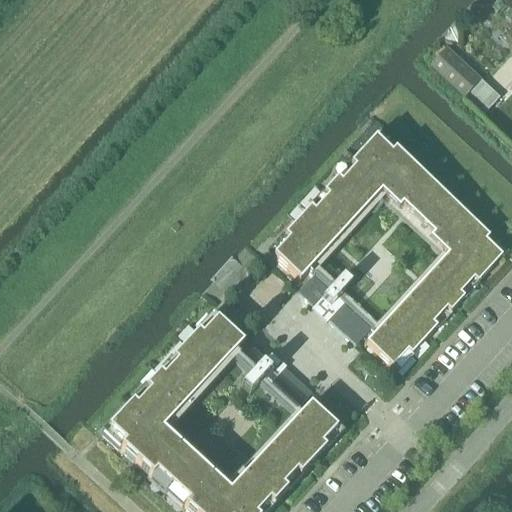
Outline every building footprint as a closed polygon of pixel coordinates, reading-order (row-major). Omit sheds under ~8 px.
[(501,23),(493,32),(511,49),(511,3),(509,0),(494,16),(501,23)] [(431,68),(466,100),(482,83),(447,50),(431,68)] [(473,282),(477,286),(501,259),(485,244),(488,240),(393,153),(390,157),(373,142),(349,169),(353,172),(339,187),(336,183),(322,198),(326,202),(312,216),(308,213),(283,241),(287,244),(272,261),(298,285),(379,196),(447,257),(365,346),(391,370),(407,354),(411,358),(436,330),(432,326),(446,312),(450,315),(463,300),(459,297),(473,282)] [(354,349),(370,332),(312,279),(297,296),(312,310),(311,312),(325,326),(327,324),(354,349)] [(321,448),(336,431),(310,407),(228,496),(160,434),(242,345),(216,321),(201,338),(197,335),(171,363),(175,366),(162,381),(158,377),(144,392),(148,396),(135,410),(131,407),(106,433),(123,448),(119,452),(151,481),(154,477),(186,506),(182,510),(184,511),(261,511),(268,505),(272,509),(286,494),(282,490),(295,476),(299,479),(325,451),(321,448)] [(296,413),(311,396),(284,371),(285,370),(271,356),(269,357),(254,343),(238,360),(296,413)]
